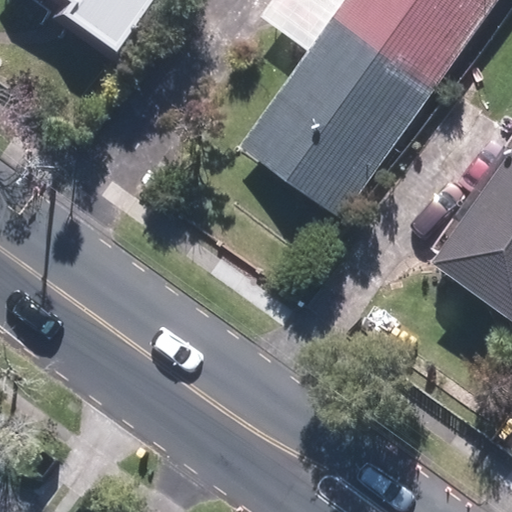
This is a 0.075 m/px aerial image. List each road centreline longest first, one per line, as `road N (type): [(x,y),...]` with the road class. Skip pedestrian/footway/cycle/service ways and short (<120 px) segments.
road 1 (secondary): [(256,434),(0,243)]
road 2 (secondary): [(256,434),(391,482),(431,511)]
